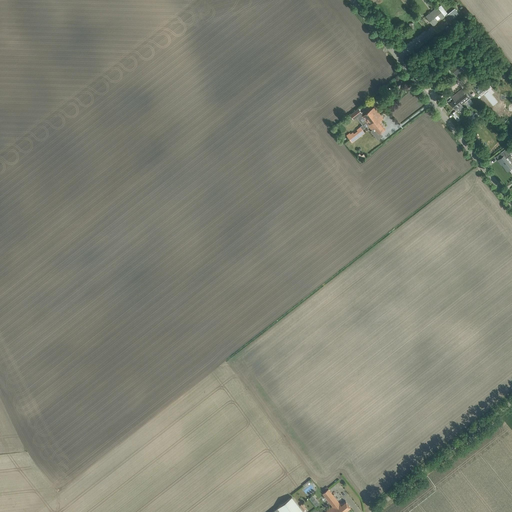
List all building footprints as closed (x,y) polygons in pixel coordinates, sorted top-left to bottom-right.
[(439,21),(444,17),(437,8),(437,7),(429,13),(428,15),(435,24),(439,21)] [(450,21),(459,14),(455,8),(446,15),(450,21)] [(456,75),(468,66),(462,59),(450,68),(456,75)] [(475,88),(476,90),(479,95),(483,92),(482,90),(484,89),(481,84),(475,88)] [(454,100),(450,103),(455,109),(456,110),(457,110),(458,112),(464,108),(461,105),(464,102),(469,98),(472,96),(467,89),(464,91),(462,89),(455,94),(451,97),(454,100)] [(358,108),(350,115),(352,117),(354,119),(356,118),(362,125),(360,127),(362,130),(368,125),(381,115),(374,107),(370,110),(369,111),(364,115),(362,113),(358,108)] [(472,121),(478,116),(477,113),(476,113),(474,115),(471,111),(467,114),(472,121)] [(381,115),(368,125),(372,130),(375,128),(379,134),(381,132),(385,129),(380,121),(383,119),(381,115)] [(359,132),(353,137),(355,140),(365,133),(362,130),(359,132)] [(350,132),(346,135),(350,140),(353,137),(359,132),(357,131),(354,133),(353,132),(351,134),(350,132)] [(506,148),(505,149),(501,152),(504,156),(499,160),(507,171),(509,169),(511,168),(511,167),(511,166),(510,164),(511,162),(511,158),(510,157),(511,156),(506,148)] [(328,489),(322,494),(330,503),(332,506),(324,511),(345,511),(351,508),(348,504),(346,501),(341,505),(338,501),(328,489)] [(303,511),(292,497),(278,508),(280,511),(303,511)]
